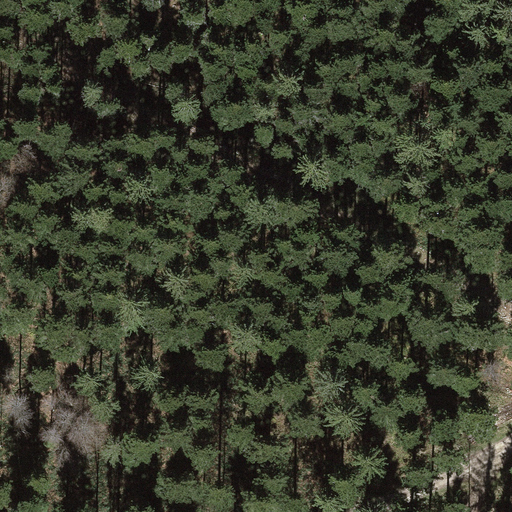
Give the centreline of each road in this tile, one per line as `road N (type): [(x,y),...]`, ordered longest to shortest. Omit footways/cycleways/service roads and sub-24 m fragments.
road 1 (track): [(511,311),(329,221),(133,108),(57,47)]
road 2 (track): [(355,511),(511,441)]
